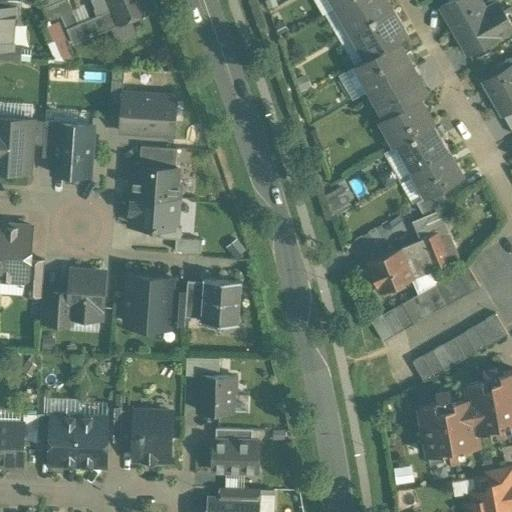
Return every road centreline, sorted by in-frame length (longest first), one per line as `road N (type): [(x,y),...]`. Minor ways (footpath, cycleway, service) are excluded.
road 1 (tertiary): [(199,0),(283,214),(345,511)]
road 2 (residential): [(0,494),(88,497),(144,511)]
